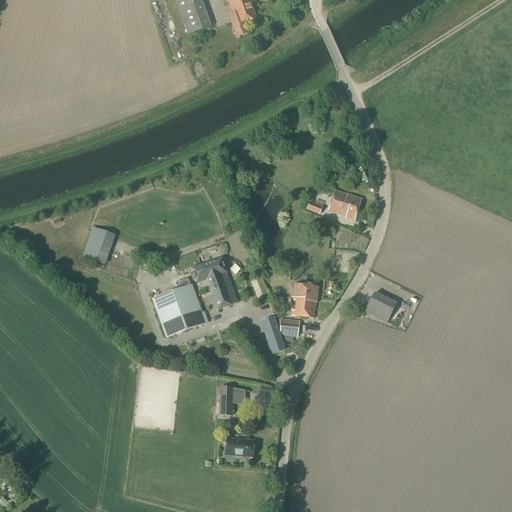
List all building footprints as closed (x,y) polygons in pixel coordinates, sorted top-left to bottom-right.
[(176,0),(189,35),(210,28),(211,28),(200,0),(176,0)] [(260,0),(261,1),(264,0),(227,0),(232,13),(229,15),(237,38),(248,34),(244,23),(255,18),(250,3),(252,2),(258,0),(260,0)] [(366,184),(370,181),(363,168),(358,171),(366,184)] [(354,221),(361,200),(335,191),(328,211),(346,217),(345,218),(354,221)] [(319,216),(323,208),(309,203),(306,211),(319,216)] [(92,229),(82,258),(105,266),(115,237),(92,229)] [(237,304),(225,272),(226,271),(225,267),(224,267),(221,260),(191,270),(197,284),(201,283),(212,313),(237,304)] [(202,314),(191,286),(152,300),(166,339),(208,323),(204,313),(202,314)] [(317,304),(318,288),(294,286),(292,299),(293,299),(293,302),(295,302),(294,311),(292,311),(291,317),(313,320),(315,304),(317,304)] [(386,324),(395,306),(373,295),(365,313),(386,324)] [(280,334),(276,324),(275,324),(273,318),(262,322),(273,355),(284,351),(279,334),(280,334)] [(276,324),(280,334),(280,336),(283,337),(283,343),(292,344),(293,338),(297,339),(299,322),(279,320),(279,323),(276,324)] [(232,418),(233,389),(219,388),(218,417),(232,418)] [(236,389),(237,403),(246,403),(245,388),(236,389)] [(271,390),(260,388),(259,395),(270,397),(271,390)] [(252,459),(254,442),(226,440),(225,456),(252,459)] [(0,486),(3,489),(8,483),(0,475),(4,471),(0,467),(0,466),(0,465),(0,486)]
